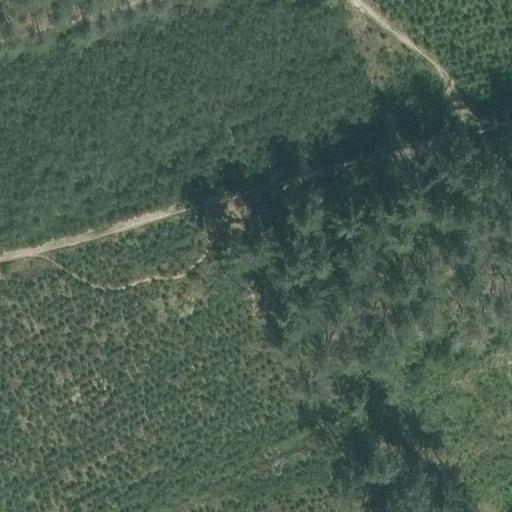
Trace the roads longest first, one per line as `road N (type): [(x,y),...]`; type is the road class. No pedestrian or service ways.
road 1 (track): [(0,264),(511,119)]
road 2 (track): [(0,44),(144,0)]
